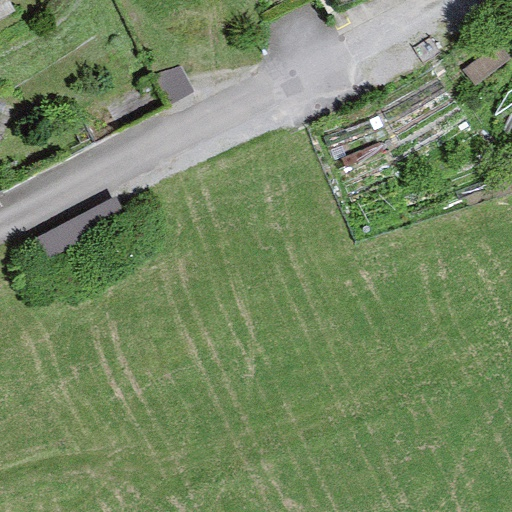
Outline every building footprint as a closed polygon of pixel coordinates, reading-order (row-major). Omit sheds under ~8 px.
[(0,0),(0,14),(27,0),(0,0)] [(494,30),(511,11),(511,0),(486,0),(475,12),(494,30)] [(470,93),(506,66),(493,48),(457,75),(470,93)] [(71,160),(190,100),(174,69),(147,76),(53,124),(71,160)] [(38,271),(121,227),(109,204),(25,248),(38,271)]
